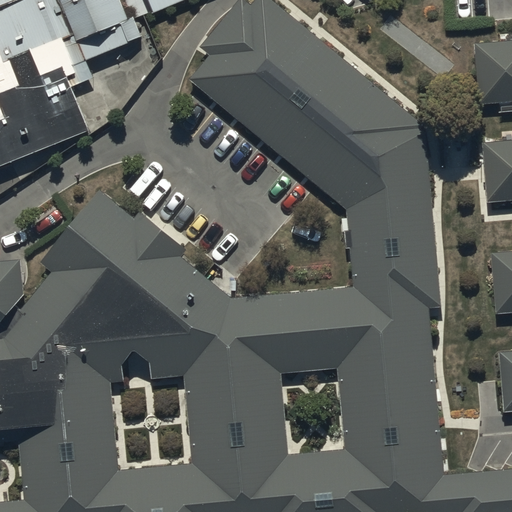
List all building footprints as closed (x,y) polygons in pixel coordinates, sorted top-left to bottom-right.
[(0,511),(511,511),(511,461),(447,468),(432,308),(444,307),(428,129),(285,0),(256,0),(191,86),(344,215),(349,282),(229,294),(100,188),(36,261),(11,253),(0,254),(0,511)] [(70,60),(138,31),(131,15),(151,8),(148,0),(0,0),(0,161),(96,120),(70,60)] [(181,0),(148,0),(151,8),(153,12),(181,0)] [(511,38),(474,41),(478,104),(511,101),(511,38)] [(511,138),(485,140),(488,201),(511,199),(511,138)] [(511,249),(491,252),(495,315),(511,313),(511,249)] [(511,348),(501,349),(505,410),(511,410),(511,348)]
